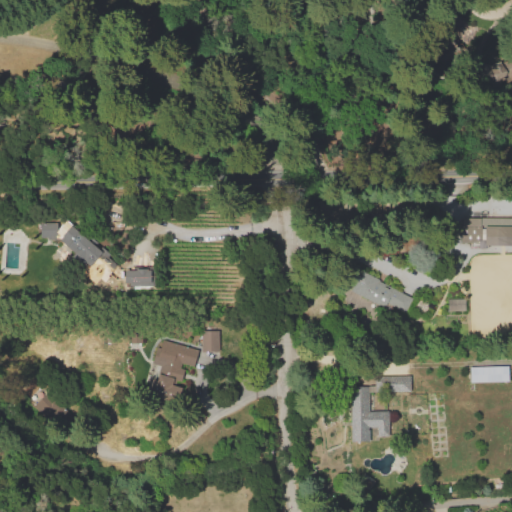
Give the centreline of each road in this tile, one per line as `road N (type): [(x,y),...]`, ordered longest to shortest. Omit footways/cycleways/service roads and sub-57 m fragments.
road 1 (secondary): [(511,175),(0,180)]
road 2 (residential): [(269,179),(293,511)]
